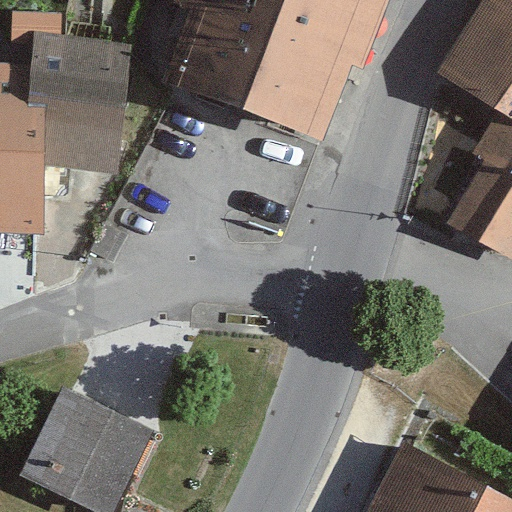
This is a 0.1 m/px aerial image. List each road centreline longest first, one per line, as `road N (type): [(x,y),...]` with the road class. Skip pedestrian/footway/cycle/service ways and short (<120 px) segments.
road 1 (residential): [(341,281),(160,282),(0,331)]
road 2 (tertiary): [(432,0),(341,281)]
road 3 (tertiary): [(341,281),(309,384),(253,511)]
